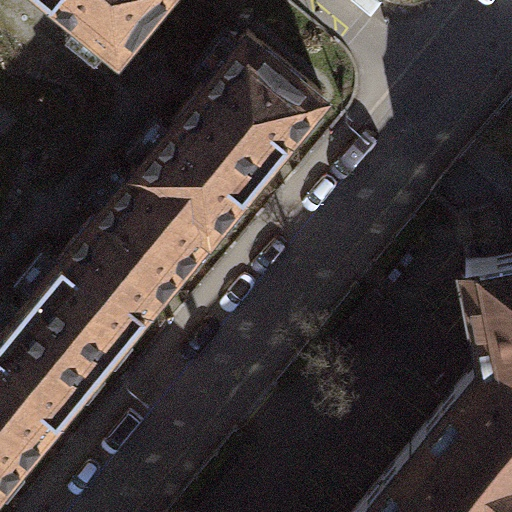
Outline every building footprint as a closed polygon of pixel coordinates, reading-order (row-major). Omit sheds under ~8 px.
[(59,0),(118,48),(157,0),(59,0)] [(325,89),(248,25),(137,159),(213,222),(325,89)] [(459,158),(431,191),(456,212),(493,206),(490,184),(459,158)] [(213,222),(137,159),(26,291),(103,355),(213,222)] [(511,511),(511,248),(468,257),(486,350),(351,511),(511,511)] [(0,479),(103,355),(26,291),(0,323),(0,479)] [(371,292),(336,333),(357,351),(392,309),(371,292)]
